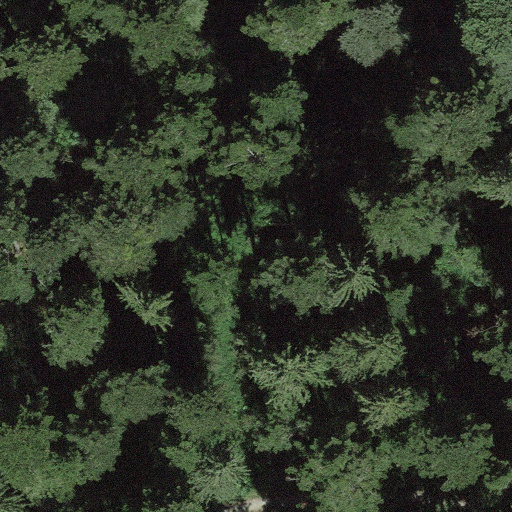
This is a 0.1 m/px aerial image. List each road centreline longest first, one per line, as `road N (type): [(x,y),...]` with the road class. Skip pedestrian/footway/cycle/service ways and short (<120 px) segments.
road 1 (track): [(0,223),(63,162),(225,86),(348,0)]
road 2 (track): [(219,511),(340,497),(511,511)]
